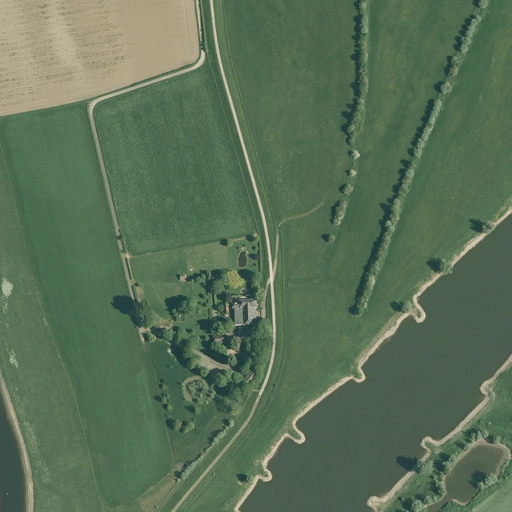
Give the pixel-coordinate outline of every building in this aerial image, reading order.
[(256,308),(256,300),(239,301),(239,304),(232,304),(232,309),(233,326),(250,325),(251,330),(255,330),(255,325),(256,325),(255,309),(256,309),(256,308)] [(212,335),(213,347),(226,346),(225,334),(212,335)] [(219,348),(220,360),(227,359),(226,347),(219,348)] [(242,362),(253,365),(255,353),(245,350),(242,362)] [(242,381),(250,387),(259,375),(251,369),(242,381)]
